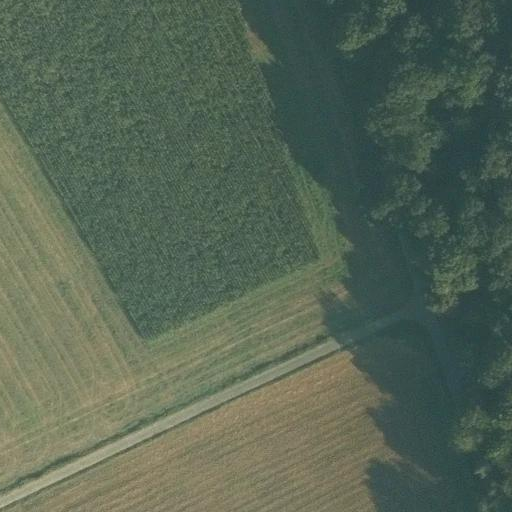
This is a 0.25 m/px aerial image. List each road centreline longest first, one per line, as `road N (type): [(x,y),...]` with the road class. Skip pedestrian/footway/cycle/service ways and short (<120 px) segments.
road 1 (track): [(322,0),(492,511)]
road 2 (track): [(424,302),(0,502)]
road 3 (track): [(511,73),(370,142)]
